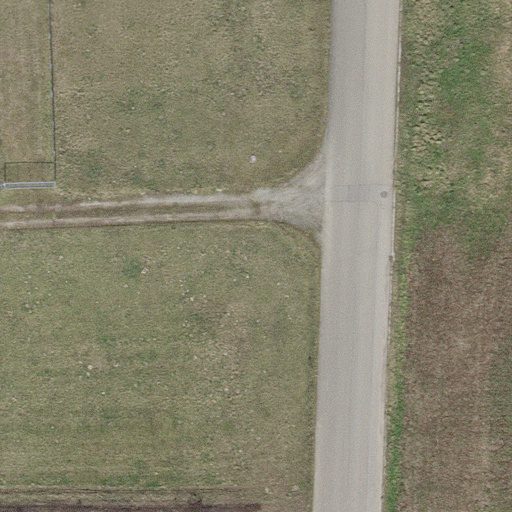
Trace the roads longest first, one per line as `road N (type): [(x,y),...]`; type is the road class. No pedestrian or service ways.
road 1 (unclassified): [(341,511),(361,0)]
road 2 (track): [(0,225),(351,215)]
